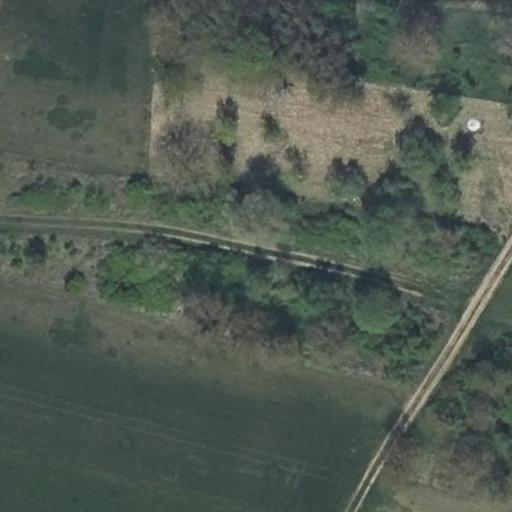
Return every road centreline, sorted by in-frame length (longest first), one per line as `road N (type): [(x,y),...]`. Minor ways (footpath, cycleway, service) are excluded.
road 1 (track): [(478,304),(148,229),(0,220)]
road 2 (track): [(350,511),(511,247)]
